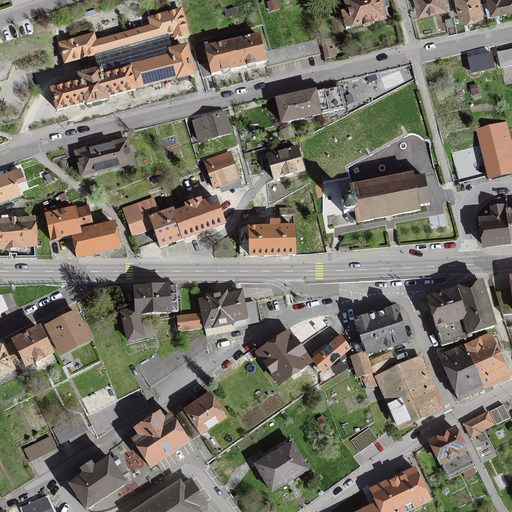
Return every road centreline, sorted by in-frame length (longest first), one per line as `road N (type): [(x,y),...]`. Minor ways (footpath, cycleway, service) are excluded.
road 1 (residential): [(511,33),(230,96),(0,159)]
road 2 (residential): [(53,484),(283,322),(365,294)]
road 3 (secondary): [(278,270),(472,264)]
road 4 (secondary): [(92,271),(278,270)]
road 5 (residential): [(456,416),(320,511)]
road 6 (residential): [(456,416),(408,292)]
road 7 (residential): [(122,511),(186,471),(227,511)]
